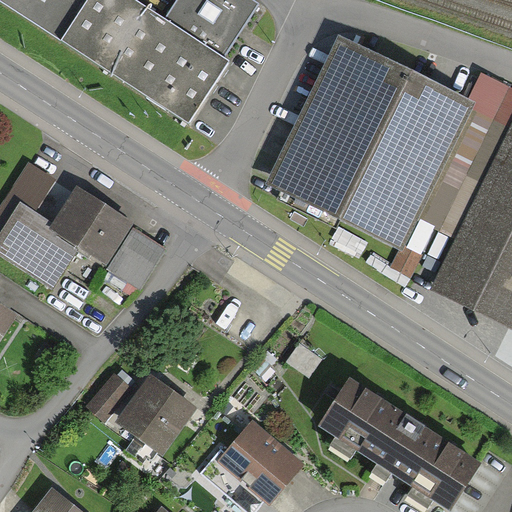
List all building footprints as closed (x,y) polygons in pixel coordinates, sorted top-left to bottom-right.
[(4,0),(184,118),(259,5),(251,0),(171,0),(159,19),(130,0),(4,0)] [(419,222),(473,112),(476,106),(340,38),(266,188),(402,255),(419,222)] [(511,131),(473,112),(419,222),(458,241),(511,131)] [(511,131),(458,241),(432,293),(511,332),(511,131)] [(0,207),(0,231),(20,200),(37,211),(56,179),(29,162),(0,207)] [(135,222),(77,186),(54,222),(37,211),(20,200),(0,231),(0,255),(52,288),(79,245),(109,263),(131,227),(135,222)] [(131,227),(109,263),(105,269),(142,291),(168,249),(131,227)] [(0,332),(12,315),(0,306),(0,332)] [(306,376),(319,360),(302,347),(290,363),(306,376)] [(147,459),(183,413),(144,383),(131,399),(111,383),(87,413),(147,459)] [(447,511),(474,469),(344,389),(316,432),(445,511),(447,511)] [(306,467),(253,423),(217,466),(271,510),(306,467)] [(81,511),(52,489),(33,511),(81,511)]
